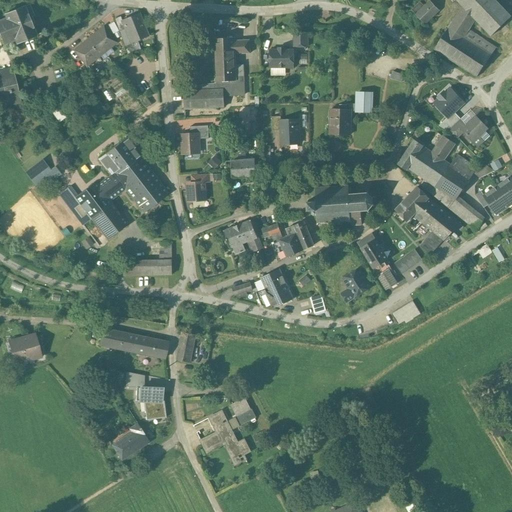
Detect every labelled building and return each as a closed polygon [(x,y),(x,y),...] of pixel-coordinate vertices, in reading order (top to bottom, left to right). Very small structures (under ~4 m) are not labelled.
[(440,11),(430,0),(415,15),(425,25),(440,11)] [(511,17),(495,0),(456,0),(463,6),(475,20),(491,36),(511,17)] [(29,4),(24,6),(29,18),(32,17),(34,16),(29,4)] [(29,18),(24,6),(4,14),(6,18),(0,20),(0,36),(3,45),(15,40),(16,44),(36,36),(31,24),(29,18)] [(475,20),(463,6),(457,15),(449,27),(464,37),(467,33),(475,20)] [(121,20),(121,21),(125,30),(130,44),(131,43),(148,37),(139,14),(121,20)] [(120,17),(114,19),(119,32),(125,30),(121,21),(121,20),(120,17)] [(88,66),(116,43),(103,26),(73,50),(84,64),(87,67),(88,66)] [(449,27),(434,49),(477,77),(492,55),(464,37),(449,27)] [(130,44),(125,30),(119,32),(129,56),(135,53),(131,43),(130,44)] [(308,33),(294,33),(294,47),(308,47),(308,33)] [(464,37),(492,55),(494,51),(467,33),(464,37)] [(235,38),(214,39),(216,82),(237,81),(236,64),(235,54),(235,41),(235,38)] [(54,49),(57,46),(55,41),(49,40),(46,43),(47,47),(54,49)] [(250,40),(235,41),(235,54),(250,53),(250,40)] [(286,48),(278,48),(278,50),(270,50),(270,68),(294,68),(294,50),(286,50),(286,48)] [(88,67),(88,66),(87,67),(84,64),(80,68),(89,79),(94,74),(88,67)] [(217,83),(189,87),(190,90),(184,91),(185,109),(224,108),(224,96),(245,95),(243,64),(236,64),(237,81),(216,82),(217,83)] [(11,67),(0,70),(0,71),(1,77),(13,74),(11,67)] [(404,75),(392,71),(390,78),(402,82),(404,75)] [(14,77),(0,80),(0,96),(6,95),(9,106),(20,103),(14,77)] [(464,103),(450,88),(445,93),(444,92),(438,98),(440,99),(434,103),(448,118),(464,103)] [(114,98),(108,89),(103,93),(109,101),(114,98)] [(372,93),(358,93),(357,106),(357,110),(357,112),(371,112),(372,93)] [(151,105),(144,95),(139,99),(146,108),(151,105)] [(59,107),(53,111),(59,121),(65,117),(59,107)] [(340,109),(331,109),(330,134),(350,135),(351,110),(340,109)] [(488,129),(475,116),(466,125),(461,129),(464,132),(478,147),(484,141),(480,136),(488,129)] [(281,117),(272,117),(272,131),(281,131),(280,121),(281,121),(281,117)] [(461,119),(448,131),(458,138),(464,132),(461,129),(466,125),(461,119)] [(281,121),(280,121),(281,131),(281,143),(288,142),(289,144),(300,144),(298,120),(281,121)] [(208,126),(190,127),(191,134),(199,133),(199,139),(209,139),(208,126)] [(191,134),(182,134),(183,154),(193,154),(193,151),(200,151),(199,139),(199,133),(191,134)] [(114,174),(116,177),(139,159),(140,158),(133,148),(135,147),(127,137),(99,159),(107,169),(109,168),(114,174)] [(244,137),(233,138),(234,154),(245,153),(244,137)] [(455,146),(444,138),(436,149),(433,153),(444,161),(455,146)] [(408,168),(413,171),(428,149),(414,140),(398,165),(407,171),(408,168)] [(433,153),(428,149),(413,171),(424,179),(436,187),(450,165),(444,161),(433,153)] [(477,168),(457,155),(450,165),(470,179),(474,173),(477,168)] [(249,157),(240,157),(240,160),(232,161),(233,178),(243,177),(243,179),(247,179),(247,177),(257,176),(255,159),(250,159),(249,157)] [(217,158),(211,164),(215,169),(221,162),(217,158)] [(168,194),(139,159),(116,177),(114,174),(98,186),(111,203),(124,192),(141,213),(143,212),(144,212),(159,200),(168,194)] [(494,170),(502,167),(500,159),(491,162),(494,170)] [(494,171),(481,162),(477,168),(474,173),(480,178),(494,171)] [(450,165),(436,187),(455,200),(458,196),(470,179),(450,165)] [(56,167),(47,174),(53,182),(62,175),(56,167)] [(209,174),(197,175),(197,183),(205,182),(205,183),(210,182),(209,174)] [(510,178),(497,187),(510,205),(511,203),(511,179),(511,178),(510,178)] [(436,187),(424,179),(420,185),(450,209),(455,200),(436,187)] [(197,183),(189,183),(190,191),(188,191),(189,201),(206,200),(205,183),(205,182),(197,183)] [(71,186),(59,194),(79,220),(88,213),(91,218),(111,203),(98,186),(96,183),(78,196),(71,186)] [(314,187),(316,189),(316,200),(316,211),(316,216),(317,223),(316,225),(318,225),(319,223),(328,223),(328,225),(330,225),(329,222),(338,222),(338,224),(340,224),(340,222),(347,221),(348,223),(351,221),(352,227),(363,226),(362,213),(368,212),(369,214),(371,214),(370,211),(373,207),(375,208),(376,205),(373,204),(373,199),(375,197),(375,196),(372,197),(369,194),(369,191),(368,190),(367,193),(361,193),(360,190),(358,191),(358,193),(350,194),(349,186),(351,185),(349,183),(348,185),(338,186),(338,184),(335,184),(336,186),(327,187),(327,185),(325,184),(325,187),(316,187),(315,185),(314,187)] [(418,187),(395,210),(407,221),(412,215),(429,198),(418,187)] [(510,205),(497,187),(489,192),(484,196),(490,204),(495,212),(499,212),(510,205)] [(484,196),(483,193),(481,191),(475,196),(484,208),(490,204),(484,196)] [(485,217),(458,196),(455,200),(450,209),(449,209),(475,229),(485,217)] [(460,222),(435,203),(429,198),(412,215),(433,233),(439,238),(444,242),(460,222)] [(316,211),(316,200),(307,201),(307,211),(312,211),(316,211)] [(111,203),(91,218),(108,240),(127,225),(111,203)] [(251,220),(224,231),(231,248),(233,248),(243,243),(248,242),(258,238),(251,220)] [(314,245),(304,223),(294,226),(297,233),(299,238),(303,249),(314,245)] [(277,224),(262,229),(265,237),(271,235),(279,232),(277,224)] [(294,226),(287,229),(290,235),(297,233),(294,226)] [(297,233),(290,235),(287,229),(286,229),(288,236),(286,236),(289,242),(299,238),(297,233)] [(279,232),(271,235),(274,241),(278,240),(280,239),(285,237),(283,230),(279,232)] [(433,233),(420,247),(431,256),(444,242),(439,238),(433,233)] [(372,234),(358,242),(362,249),(376,241),(372,234)] [(289,242),(286,236),(285,237),(280,239),(288,256),(295,253),(289,242)] [(258,238),(248,242),(252,252),(262,248),(258,238)] [(299,238),(289,242),(295,253),(303,249),(299,238)] [(288,256),(280,239),(278,240),(284,257),(288,256)] [(284,257),(278,240),(274,241),(272,242),(278,260),(284,257)] [(376,241),(362,249),(380,279),(381,278),(390,272),(384,263),(388,261),(383,253),(376,241)] [(172,259),(172,242),(159,242),(160,260),(172,259)] [(243,243),(233,248),(235,254),(246,250),(243,243)] [(415,249),(405,256),(412,267),(422,260),(415,249)] [(412,267),(405,256),(395,263),(402,274),(412,267)] [(172,275),(172,259),(160,260),(160,275),(172,275)] [(160,275),(160,260),(123,260),(123,276),(160,275)] [(360,269),(343,279),(349,289),(342,293),(347,302),(353,298),(371,287),(360,269)] [(293,299),(277,270),(261,278),(267,291),(275,308),(293,299)] [(390,272),(381,278),(380,279),(381,280),(386,290),(397,284),(390,272)] [(306,275),(299,281),(304,286),(311,280),(306,275)] [(10,288),(20,293),(24,286),(14,281),(10,288)] [(250,283),(232,288),(234,296),(240,294),(247,292),(252,290),(250,283)] [(275,308),(267,291),(257,294),(262,305),(275,308)] [(322,297),(312,299),(315,313),(325,310),(322,297)] [(413,301),(392,314),(398,324),(405,321),(406,323),(412,319),(412,318),(420,313),(413,301)] [(168,341),(104,328),(101,340),(97,339),(96,343),(166,355),(168,341)] [(196,335),(181,332),(177,346),(180,346),(178,359),(191,362),(196,335)] [(35,334),(9,342),(9,343),(12,342),(18,362),(15,363),(15,364),(41,357),(35,334)] [(144,404),(145,420),(165,418),(162,389),(138,388),(138,404),(144,404)] [(251,410),(245,398),(231,405),(236,417),(235,417),(240,426),(255,418),(256,417),(252,409),(251,410)] [(222,411),(210,417),(214,426),(226,420),(222,411)] [(244,455),(226,420),(214,426),(214,427),(217,425),(220,430),(201,440),(206,451),(217,446),(226,442),(235,460),(240,458),(239,457),(244,455)] [(137,424),(130,429),(132,432),(112,445),(122,460),(131,454),(130,454),(148,442),(141,431),(142,431),(140,429),(137,424)] [(157,436),(151,426),(145,429),(151,439),(157,436)] [(260,432),(253,436),(256,442),(263,439),(260,432)] [(326,466),(319,469),(323,477),(330,474),(326,466)] [(296,495),(287,500),(291,508),(300,503),(296,495)]
